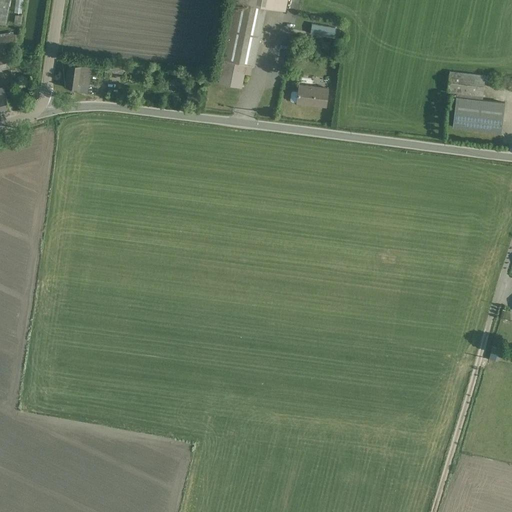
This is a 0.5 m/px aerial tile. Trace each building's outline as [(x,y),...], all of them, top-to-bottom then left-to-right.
[(0,0),(0,23),(8,25),(11,0),(0,0)] [(15,0),(15,12),(22,13),(23,0),(15,0)] [(290,0),(237,0),(225,57),(256,63),(268,6),(288,10),(290,0)] [(22,16),(15,15),(14,23),(21,24),(22,16)] [(336,28),(311,24),(309,37),(334,41),(336,28)] [(0,69),(10,67),(8,58),(12,57),(10,47),(17,46),(15,34),(0,36),(0,69)] [(252,74),(254,65),(225,59),(220,82),(245,87),(248,73),(252,74)] [(63,82),(89,86),(92,67),(66,63),(63,82)] [(105,63),(104,70),(123,74),(124,67),(105,63)] [(450,93),(484,97),(486,76),(452,73),(450,93)] [(289,101),(325,106),(327,87),(291,82),(289,101)] [(0,88),(0,111),(10,109),(4,87),(0,88)] [(455,97),(452,127),(502,133),(505,103),(455,97)] [(501,360),(511,361),(511,349),(502,348),(501,360)]
